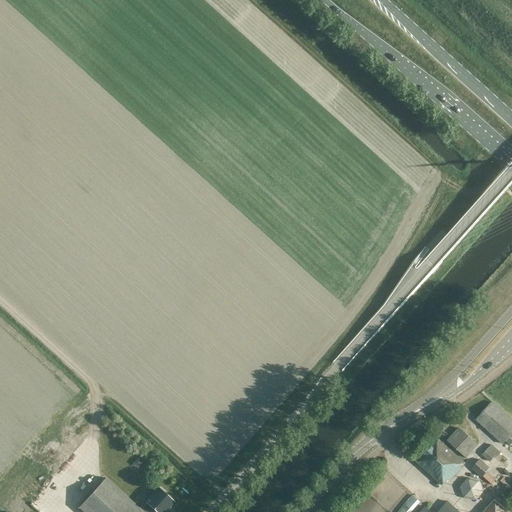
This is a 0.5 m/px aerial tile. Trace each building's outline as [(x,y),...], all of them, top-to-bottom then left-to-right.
[(511,435),(511,419),(500,409),(501,409),(492,401),(475,420),(484,428),(485,427),(504,445),(506,442),(511,446),(511,445),(511,438),(511,437),(511,435)] [(466,458),(478,444),(460,429),(449,442),(466,458)] [(450,481),(465,463),(437,439),(417,462),(442,485),(447,479),(450,481)] [(497,457),(501,453),(492,444),(482,454),(490,462),(495,456),(497,457)] [(138,468),(142,462),(137,458),(133,463),(138,468)] [(483,476),(491,468),(481,459),(473,468),(483,476)] [(158,511),(164,511),(174,501),(159,487),(146,501),(146,502),(140,509),(106,478),(80,508),(84,511),(148,511),(153,507),(158,511)] [(475,501),(483,491),(480,480),(467,478),(460,486),(464,498),(475,501)] [(412,511),(421,502),(412,494),(404,504),(402,507),(396,511),(412,511)] [(511,511),(495,498),(481,511),(511,511)] [(460,511),(447,501),(437,511),(431,511),(425,506),(419,511),(460,511)]
